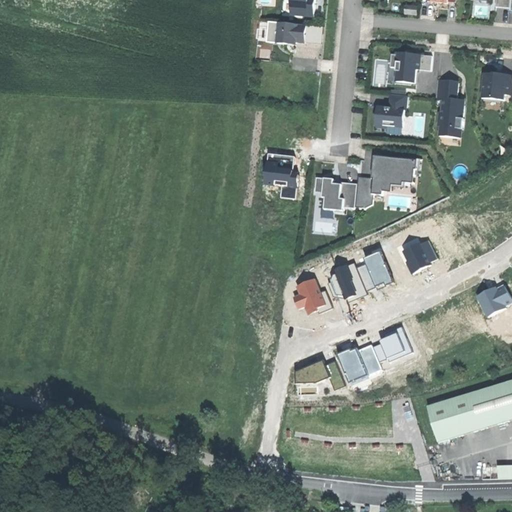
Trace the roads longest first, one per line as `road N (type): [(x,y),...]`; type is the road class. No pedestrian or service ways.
road 1 (residential): [(265,471),(289,352),(511,248)]
road 2 (residential): [(265,471),(0,390)]
road 3 (residential): [(511,490),(341,490),(265,471)]
road 4 (residential): [(511,34),(351,19)]
road 5 (residential): [(336,155),(351,19)]
